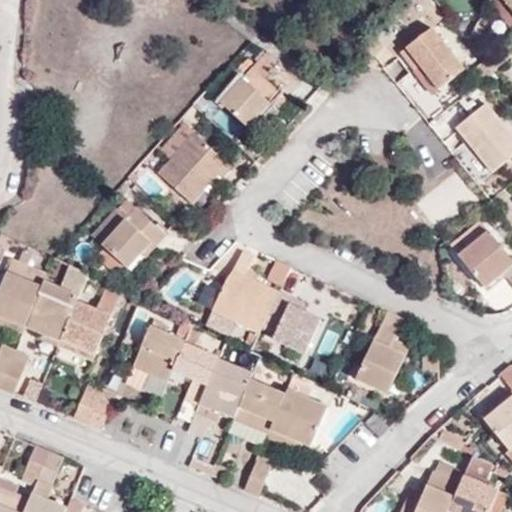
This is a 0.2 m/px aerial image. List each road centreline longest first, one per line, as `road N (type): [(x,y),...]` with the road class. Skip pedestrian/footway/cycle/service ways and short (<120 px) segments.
road 1 (residential): [(482,344),(250,230),(244,209),(366,89)]
road 2 (residential): [(259,511),(0,406)]
road 3 (residential): [(482,344),(468,377),(339,511)]
road 4 (residential): [(0,171),(12,141),(3,53),(9,0)]
